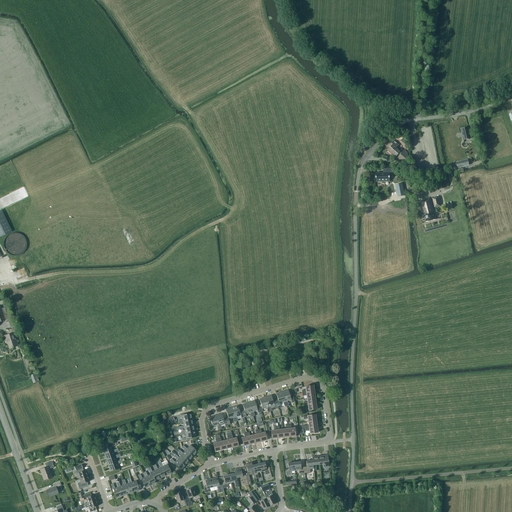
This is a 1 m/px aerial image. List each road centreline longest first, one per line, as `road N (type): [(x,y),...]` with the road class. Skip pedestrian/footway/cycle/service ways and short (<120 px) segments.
road 1 (unclassified): [(351,511),(358,170),(390,130),(417,118)]
road 2 (residential): [(210,464),(200,422),(206,410),(299,379),(321,387),(329,441)]
